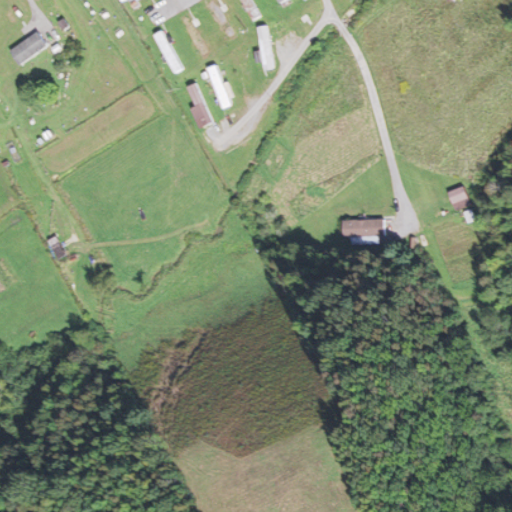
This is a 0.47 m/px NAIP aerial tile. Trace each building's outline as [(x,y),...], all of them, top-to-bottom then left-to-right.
[(205,0),(230,41),(238,37),(215,0),(205,0)] [(242,0),(254,21),(262,17),(252,0),(242,0)] [(211,53),(187,12),(179,17),(203,58),(211,53)] [(275,69),(268,24),(259,26),(266,70),(275,69)] [(154,35),(177,73),(185,68),(162,30),(154,35)] [(49,47),(40,32),(11,50),(21,65),(49,47)] [(237,47),(243,89),(254,88),(247,46),(237,47)] [(386,237),(386,219),(344,219),(344,237),(386,237)] [(49,241),(59,258),(67,254),(57,237),(49,241)]
